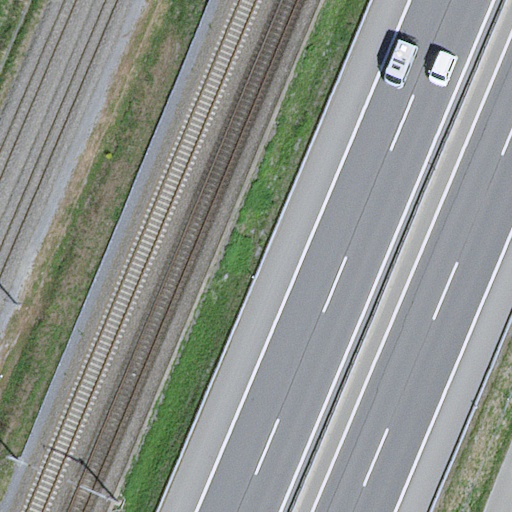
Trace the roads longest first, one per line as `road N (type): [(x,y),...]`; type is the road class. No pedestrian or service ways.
road 1 (motorway): [(453,0),(240,511)]
road 2 (motorway): [(352,511),(511,129)]
